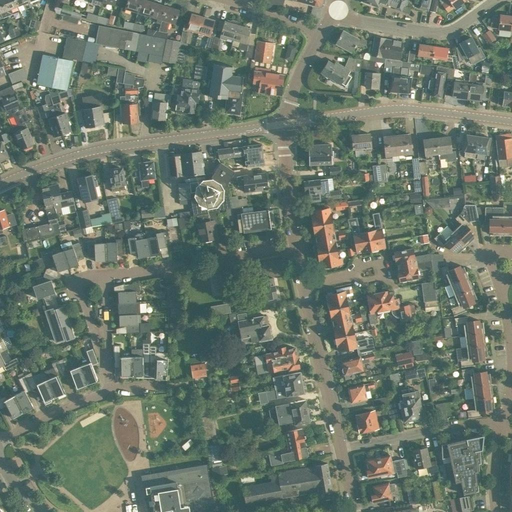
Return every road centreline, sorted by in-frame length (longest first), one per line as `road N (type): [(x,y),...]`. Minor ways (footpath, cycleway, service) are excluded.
road 1 (residential): [(0,184),(89,151),(286,123)]
road 2 (tertiary): [(511,121),(398,108),(286,123)]
road 3 (residential): [(495,0),(436,33),(331,15)]
road 4 (residential): [(341,451),(302,285)]
road 5 (residential): [(341,451),(454,426),(501,427)]
road 6 (residential): [(501,427),(511,383),(501,275)]
road 7 (residential): [(294,246),(286,123)]
road 8 (residential): [(0,441),(110,389)]
